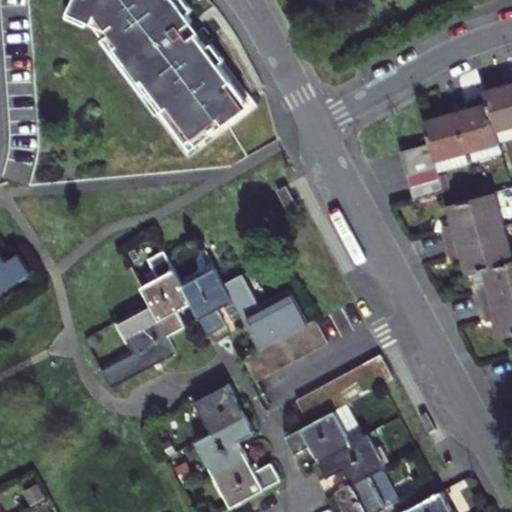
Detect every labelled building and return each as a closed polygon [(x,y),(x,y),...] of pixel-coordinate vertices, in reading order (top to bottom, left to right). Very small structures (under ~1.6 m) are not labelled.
[(71,0),(67,10),(86,19),(90,21),(94,14),(107,32),(115,43),(111,46),(137,81),(141,78),(149,89),(163,107),(166,105),(190,136),(217,117),(222,124),(244,107),(226,82),(230,80),(217,63),(205,46),(194,32),(193,33),(188,37),(181,28),(186,24),(191,20),(186,13),(176,0),(71,0)] [(176,0),(186,13),(191,9),(184,0),(176,0)] [(86,19),(67,10),(64,14),(84,24),(86,19)] [(193,33),(186,24),(181,28),(188,37),(193,33)] [(115,43),(107,32),(100,38),(142,94),(149,89),(141,78),(137,81),(111,46),(115,43)] [(210,42),(205,46),(217,63),(223,59),(210,42)] [(511,125),(511,83),(502,87),(486,91),(490,102),(497,129),(511,125)] [(497,129),(490,102),(474,107),(457,111),(468,150),(485,145),(500,141),(497,129)] [(190,136),(166,105),(163,107),(160,109),(189,148),(222,124),(217,117),(190,136)] [(468,150),(457,111),(441,115),(425,120),(432,143),(435,154),(437,159),(468,150)] [(402,151),(405,163),(435,154),(432,143),(402,151)] [(468,150),(471,162),(488,157),(485,145),(468,150)] [(405,163),(409,175),(439,166),(437,159),(435,154),(405,163)] [(409,175),(412,187),(442,178),(439,166),(409,175)] [(412,187),(416,199),(445,191),(442,178),(412,187)] [(496,191),(481,195),(449,204),(448,205),(453,224),(442,227),(444,234),(446,242),(505,225),(496,191)] [(477,270),(483,268),(511,259),(511,249),(505,225),(446,242),(448,250),(450,258),(461,255),(466,273),(477,270)] [(0,294),(33,272),(19,252),(7,261),(0,250),(0,294)] [(191,303),(182,286),(165,254),(164,252),(148,260),(158,278),(142,288),(150,303),(168,337),(177,332),(186,327),(177,311),(191,303)] [(480,298),(482,307),(511,298),(511,259),(483,268),(488,287),(482,289),(477,290),(480,298)] [(216,267),(182,286),(191,303),(209,335),(225,326),(221,318),(217,310),(234,301),(226,285),(216,267)] [(488,287),(483,268),(477,270),(482,289),(488,287)] [(279,338),(292,332),(304,325),(309,322),(291,289),(260,307),(243,276),(226,285),(234,301),(243,317),(251,333),(260,350),(267,345),(279,338)] [(503,337),(511,334),(511,298),(482,307),(484,314),(486,322),(492,320),(498,319),(503,337)] [(135,353),(103,371),(112,387),(145,370),(177,352),(168,337),(150,303),(142,308),(117,322),(135,353)] [(328,342),(316,318),(309,322),(304,325),(316,349),(328,342)] [(503,337),(498,319),(492,320),(497,338),(503,337)] [(316,349),(304,325),(292,332),(304,356),(316,349)] [(304,356),(292,332),(279,338),(292,362),(304,356)] [(279,338),(267,345),(280,368),(292,362),(279,338)] [(280,368),(267,345),(260,350),(256,352),(268,375),(280,368)] [(268,375),(256,352),(244,358),(256,382),(268,375)] [(382,385),(383,384),(394,378),(381,354),(369,361),(382,385)] [(369,361),(357,368),(370,391),(382,385),(369,361)] [(370,391),(357,368),(345,375),(358,398),(367,393),(370,391)] [(358,398),(345,375),(334,381),(347,404),(358,398)] [(347,404),(334,381),(322,387),(335,410),(347,404)] [(229,384),(213,392),(196,401),(214,434),(246,416),(237,400),(229,384)] [(335,410),(322,387),(310,394),(322,417),(335,410)] [(322,417),(310,394),(298,400),(311,424),(322,417)] [(393,409),(380,416),(383,424),(398,416),(393,409)] [(335,410),(322,417),(311,424),(287,436),(296,453),(311,444),(316,452),(320,460),(352,443),(335,410)] [(247,438),(255,433),(246,416),(214,434),(198,443),(215,475),(248,457),(239,442),(247,438)] [(324,469),(329,477),(344,469),(353,483),(381,468),(385,465),(368,434),(352,443),(320,460),(324,469)] [(233,507),(245,501),(282,481),(272,464),(264,468),(256,473),(248,457),(215,475),(233,507)] [(390,484),(381,468),(353,483),(336,492),(347,511),(378,511),(392,504),(399,500),(390,484)] [(453,511),(442,491),(403,511),(453,511)]
